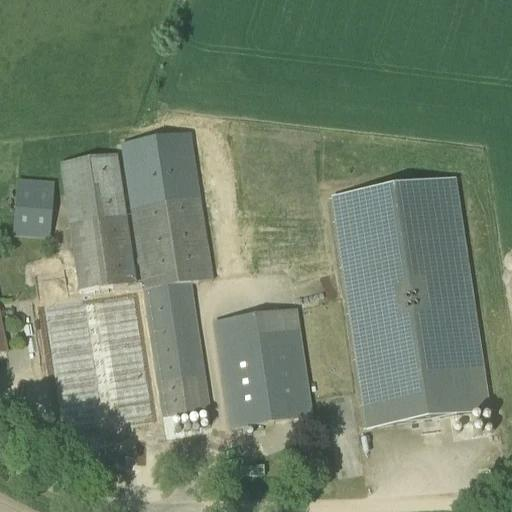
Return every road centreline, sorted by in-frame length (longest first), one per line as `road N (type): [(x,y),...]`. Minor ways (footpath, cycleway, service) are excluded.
road 1 (unclassified): [(247,511),(465,505)]
road 2 (unclassified): [(129,511),(0,464)]
